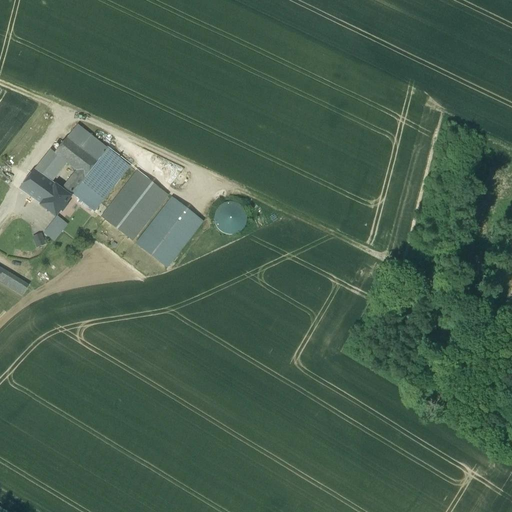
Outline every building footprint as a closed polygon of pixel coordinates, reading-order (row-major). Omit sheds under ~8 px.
[(77,126),(54,154),(66,164),(76,172),(84,179),(107,150),(77,126)] [(129,167),(107,150),(84,179),(71,195),(94,213),(129,167)] [(50,151),(34,171),(51,183),(66,164),(54,154),(50,151)] [(40,205),(55,186),(51,183),(34,171),(19,190),(40,205)] [(71,195),(84,179),(76,172),(63,188),(71,195)] [(168,197),(136,173),(100,218),(132,243),(168,197)] [(55,186),(40,205),(55,215),(71,195),(63,188),(61,191),(55,186)] [(167,270),(203,223),(171,198),(134,245),(167,270)] [(214,218),(215,225),(218,231),(224,234),(230,236),(237,234),(242,230),(246,224),(246,217),(244,211),(239,206),(233,203),(226,203),(220,206),(216,212),(214,218)] [(57,217),(43,234),(54,243),(68,226),(57,217)] [(41,235),(33,238),(36,249),(44,246),(41,235)] [(30,260),(31,253),(24,252),(22,259),(30,260)] [(0,283),(22,297),(28,287),(0,269),(0,283)]
